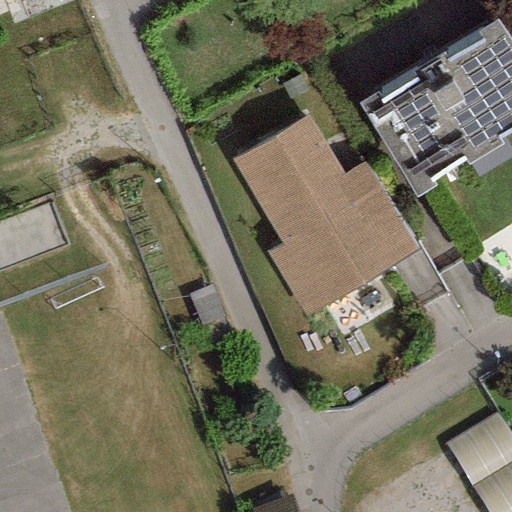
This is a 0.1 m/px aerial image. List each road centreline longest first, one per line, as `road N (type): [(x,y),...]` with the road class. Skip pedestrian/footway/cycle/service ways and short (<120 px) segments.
road 1 (residential): [(306,471),(101,0)]
road 2 (unknown): [(344,66),(511,345)]
road 3 (residential): [(306,471),(511,345)]
